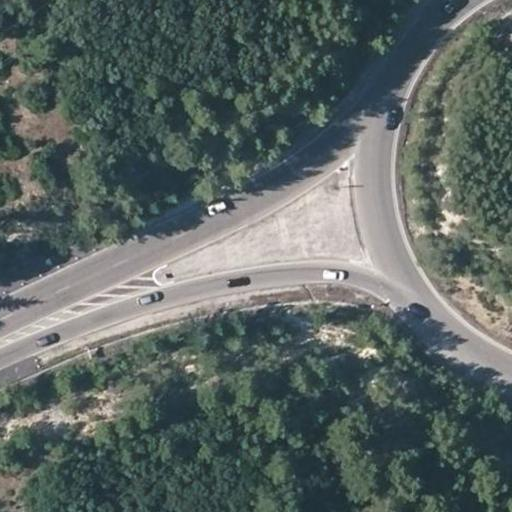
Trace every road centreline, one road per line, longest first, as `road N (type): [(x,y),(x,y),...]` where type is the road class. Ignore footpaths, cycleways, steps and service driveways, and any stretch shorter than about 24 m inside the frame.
road 1 (primary): [(386,101),(293,180),(0,323)]
road 2 (primary): [(0,359),(101,318),(242,281),(348,274),(414,300)]
road 3 (primary): [(386,101),(376,204),(414,300)]
road 4 (primary): [(459,0),(418,40),(386,101)]
road 5 (primary): [(414,300),(463,349),(511,376)]
